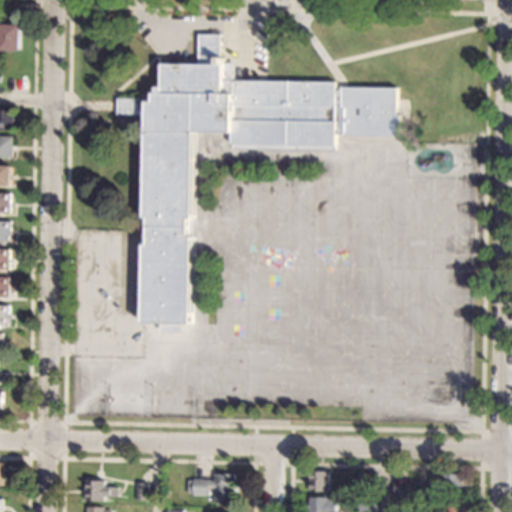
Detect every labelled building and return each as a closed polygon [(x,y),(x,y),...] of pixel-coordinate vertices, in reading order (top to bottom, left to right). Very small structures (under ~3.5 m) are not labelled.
[(19,50),(0,49),(0,24),(20,24),(19,50)] [(163,62),(198,62),(199,32),(221,33),(220,56),(225,56),(225,62),(235,62),(235,79),(266,80),(337,82),(337,89),(344,89),(344,85),(400,87),(399,113),(403,113),(402,135),(337,133),(337,149),(233,147),(233,133),(197,132),(194,217),(190,217),(190,234),(194,234),(192,323),(144,322),(146,244),(149,244),(149,232),(149,217),(146,217),(148,114),(117,114),(118,98),(154,99),(154,92),(158,92),(158,84),(163,85),(163,62)] [(12,129),(0,129),(0,111),(12,111),(12,129)] [(11,158),(0,157),(0,136),(12,136),(11,158)] [(11,186),(0,185),(0,165),(11,166),(11,186)] [(10,213),(0,213),(0,193),(10,193),(10,213)] [(10,241),(0,241),(0,221),(10,221),(10,241)] [(8,269),(0,269),(0,249),(9,249),(8,269)] [(9,297),(0,297),(0,276),(9,277),(9,297)] [(0,304),(8,305),(8,325),(0,325),(0,304)] [(329,491),(309,491),(309,472),(329,472),(329,491)] [(375,488),(360,488),(360,472),(375,472),(375,488)] [(234,484),(238,484),(237,492),(234,492),(234,502),(214,502),(214,490),(209,490),(209,495),(193,495),(193,493),(188,493),(188,480),(193,480),(193,478),(210,478),(210,480),(214,480),(214,474),(234,474),(234,484)] [(462,494),(436,494),(436,484),(441,484),(441,474),(462,475),(462,494)] [(105,487),(119,487),(119,496),(105,496),(105,500),(86,500),(86,480),(105,480),(105,487)] [(147,500),(135,500),(135,483),(147,483),(147,500)] [(409,496),(394,496),(394,483),(409,483),(409,496)] [(338,511),(309,511),(309,497),(338,497),(338,511)] [(410,511),(394,511),(395,498),(410,498),(410,511)] [(375,499),(375,511),(359,511),(359,499),(375,499)] [(461,511),(441,511),(441,500),(462,501),(461,511)]
